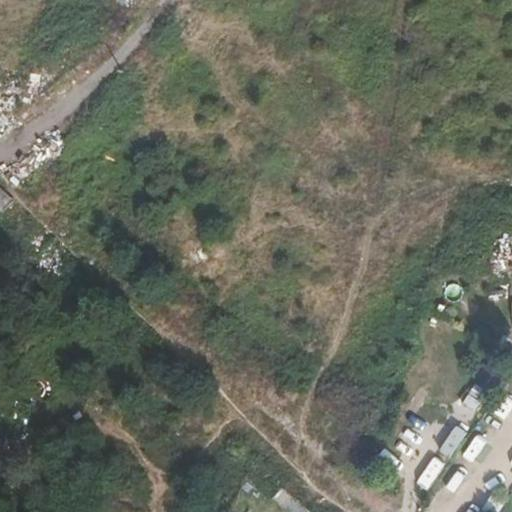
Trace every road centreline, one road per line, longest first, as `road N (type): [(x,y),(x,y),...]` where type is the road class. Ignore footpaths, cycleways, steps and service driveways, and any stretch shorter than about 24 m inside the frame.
road 1 (unclassified): [(364,511),(40,217),(18,153)]
road 2 (track): [(169,0),(117,71),(18,153),(0,156)]
